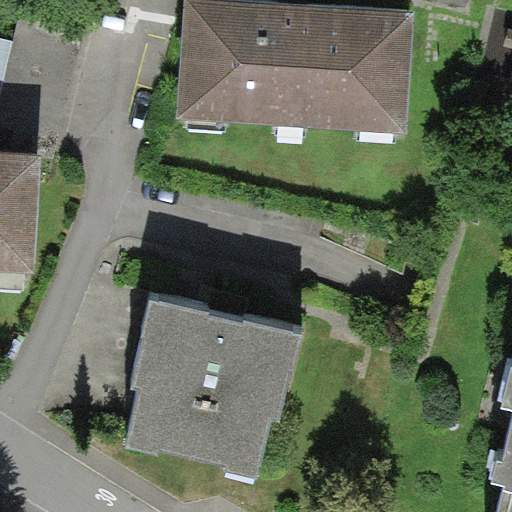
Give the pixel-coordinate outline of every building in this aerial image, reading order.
[(300,5),(222,0),(191,0),(183,119),(410,135),(418,13),(300,5)] [(22,20),(21,38),(0,35),(0,147),(70,153),(80,25),(22,20)] [(0,155),(0,273),(34,275),(40,158),(0,155)] [(132,432),(160,438),(161,433),(235,451),(234,455),(259,460),(271,404),(279,406),(298,326),(215,307),(153,293),(134,376),(144,378),(132,432)] [(502,474),(493,511),(511,511),(511,408),(497,473),(502,474)]
